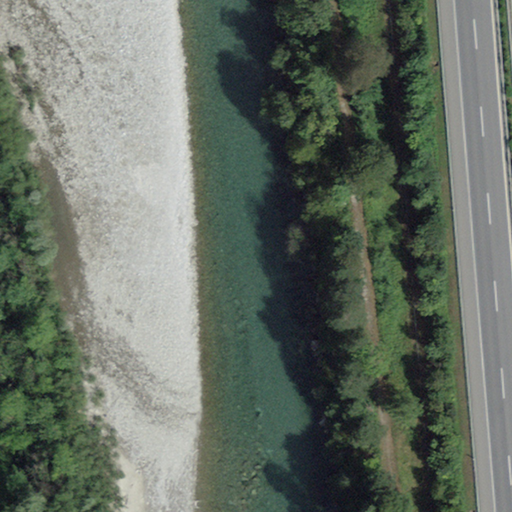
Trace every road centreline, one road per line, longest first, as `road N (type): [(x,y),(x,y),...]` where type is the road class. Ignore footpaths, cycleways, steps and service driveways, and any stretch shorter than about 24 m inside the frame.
road 1 (track): [(420,511),(378,0)]
road 2 (motorway): [(471,0),(511,506)]
